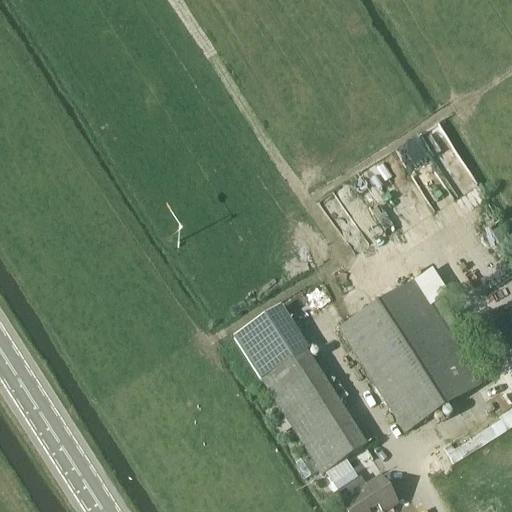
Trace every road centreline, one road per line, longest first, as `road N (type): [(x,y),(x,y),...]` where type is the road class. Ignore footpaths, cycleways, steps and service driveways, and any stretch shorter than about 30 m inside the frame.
road 1 (track): [(350,270),(176,0)]
road 2 (secondary): [(102,511),(0,351)]
